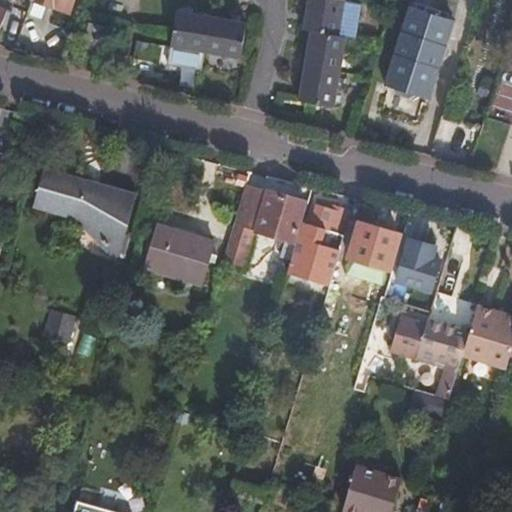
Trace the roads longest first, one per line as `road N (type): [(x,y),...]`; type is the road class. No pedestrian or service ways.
road 1 (residential): [(511,206),(245,138)]
road 2 (residential): [(245,138),(0,73)]
road 3 (residential): [(245,138),(278,30),(276,0)]
